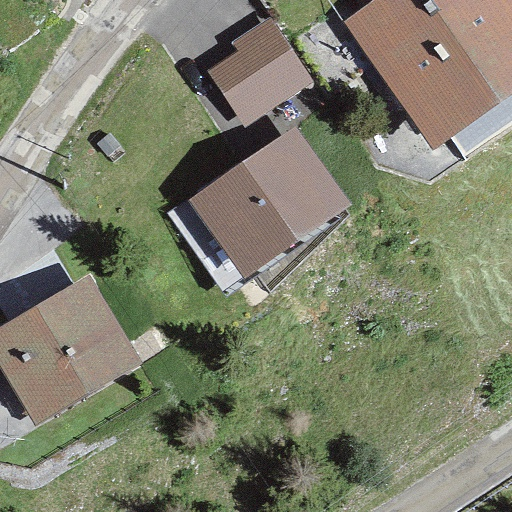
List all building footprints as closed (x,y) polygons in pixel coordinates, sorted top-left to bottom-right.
[(10,0),(0,0),(0,60),(5,69),(41,50),(10,0)] [(511,21),(500,0),(455,0),(385,44),(442,136),(511,97),(511,21)] [(313,103),(280,54),(251,73),(256,81),(228,101),(255,141),(313,103)] [(338,228),(296,169),(215,225),(255,284),(338,228)] [(88,314),(15,359),(55,423),(126,382),(88,314)]
